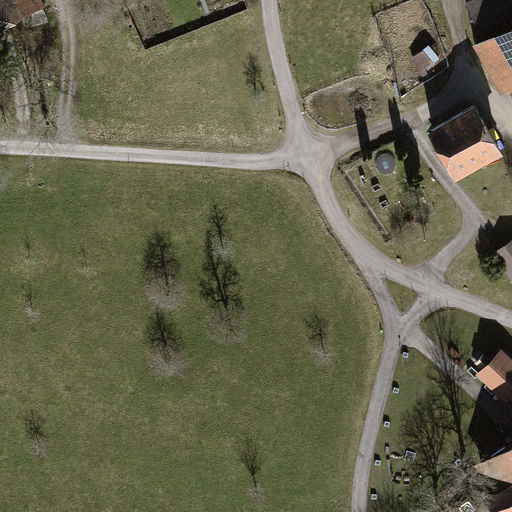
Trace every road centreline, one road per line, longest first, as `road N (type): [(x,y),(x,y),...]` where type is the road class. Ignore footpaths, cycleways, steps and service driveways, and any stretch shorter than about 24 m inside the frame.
road 1 (unclassified): [(0,149),(313,161)]
road 2 (unclassified): [(364,511),(369,451),(403,338)]
road 3 (unclassified): [(313,161),(288,87),(275,0)]
